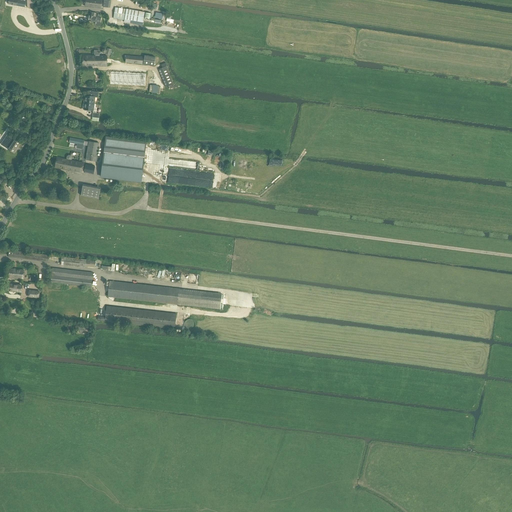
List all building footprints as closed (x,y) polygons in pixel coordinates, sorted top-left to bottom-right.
[(101,8),(102,0),(100,0),(85,0),(85,6),(101,8)] [(143,19),(144,15),(144,12),(115,8),(113,18),(124,20),(124,19),(143,22),(143,19)] [(89,16),(88,20),(95,22),(95,23),(100,24),(101,18),(96,17),(96,13),(94,13),(90,12),(89,16)] [(99,56),(99,51),(94,51),(94,55),(83,55),(83,66),(92,66),(94,66),(107,66),(107,56),(99,56)] [(143,64),(143,57),(126,56),(125,63),(143,64)] [(154,66),(156,58),(144,56),(143,64),(154,66)] [(166,86),(173,83),(166,67),(167,66),(166,63),(161,65),(163,68),(159,69),(166,86)] [(111,72),(110,84),(145,86),(146,74),(111,72)] [(98,97),(98,92),(92,92),(92,96),(85,95),(85,99),(84,99),(84,102),(94,103),(95,97),(98,97)] [(93,110),(94,103),(84,102),(84,109),(84,110),(87,111),(88,110),(93,110)] [(20,119),(15,128),(20,131),(27,119),(23,117),(21,119),(20,119)] [(14,153),(18,148),(21,143),(11,136),(9,139),(8,138),(6,140),(7,141),(6,144),(4,146),(8,149),(14,153)] [(106,137),(101,177),(141,182),(144,163),(146,142),(106,137)] [(84,140),(70,138),(69,143),(78,145),(78,148),(83,149),(84,140)] [(96,161),(99,143),(89,141),(86,160),(96,161)] [(70,160),(71,159),(72,157),(71,156),(69,155),(67,156),(67,158),(68,160),(57,158),(55,167),(82,173),(84,163),(70,160)] [(93,174),(95,166),(86,164),(84,172),(93,174)] [(98,199),(100,189),(83,186),(81,196),(98,199)] [(48,262),(49,255),(9,251),(9,257),(48,262)] [(95,268),(96,261),(61,257),(60,265),(64,265),(86,268),(86,266),(95,268)] [(91,287),(93,273),(52,268),(51,282),(62,283),(91,287)] [(23,279),(24,270),(9,269),(8,277),(19,278),(23,279)] [(220,309),(222,294),(179,289),(116,282),(110,281),(108,296),(177,304),(220,309)] [(21,292),(22,286),(6,284),(6,290),(21,292)] [(175,329),(176,314),(107,306),(106,317),(102,317),(101,321),(175,329)]
